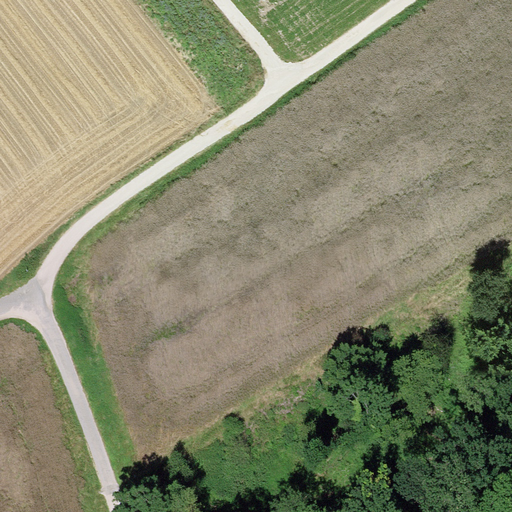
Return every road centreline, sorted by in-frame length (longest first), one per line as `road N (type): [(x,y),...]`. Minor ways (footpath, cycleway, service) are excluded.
road 1 (track): [(35,294),(65,242),(92,216),(399,0)]
road 2 (track): [(0,307),(35,294),(117,511)]
